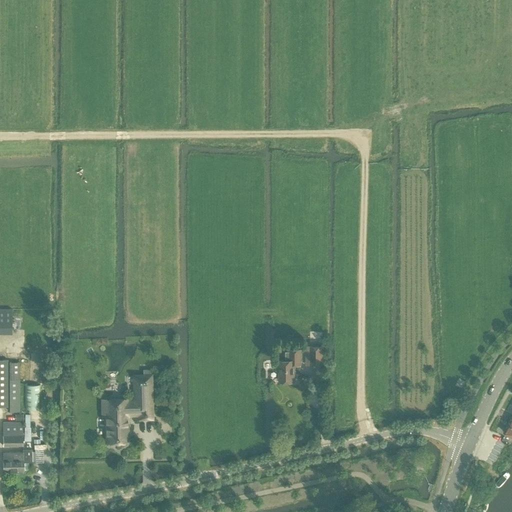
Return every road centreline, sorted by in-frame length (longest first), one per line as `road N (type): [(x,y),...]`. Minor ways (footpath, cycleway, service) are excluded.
road 1 (unclassified): [(37,511),(406,431),(468,443)]
road 2 (track): [(364,139),(109,128)]
